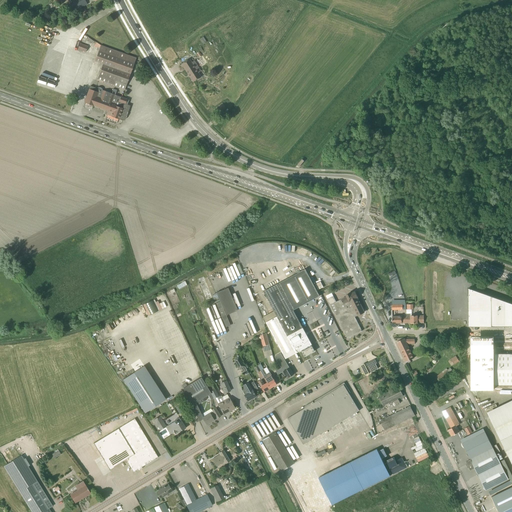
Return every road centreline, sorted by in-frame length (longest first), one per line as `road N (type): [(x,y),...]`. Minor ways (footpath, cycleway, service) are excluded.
road 1 (primary): [(351,219),(0,96)]
road 2 (secondary): [(95,511),(364,348)]
road 3 (secondary): [(345,178),(267,170),(218,143),(195,122),(120,0)]
road 4 (tertiary): [(471,511),(388,340)]
road 5 (primary): [(511,278),(362,223)]
